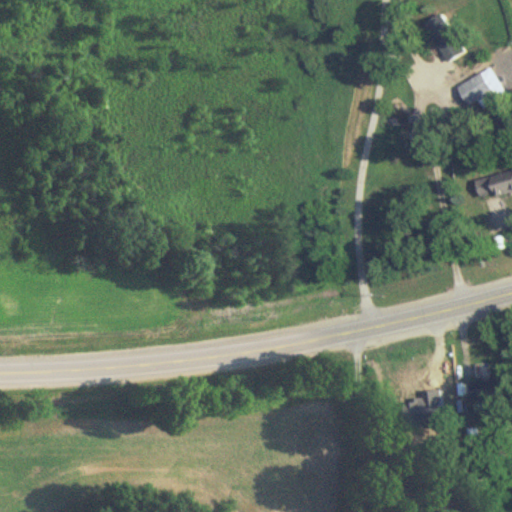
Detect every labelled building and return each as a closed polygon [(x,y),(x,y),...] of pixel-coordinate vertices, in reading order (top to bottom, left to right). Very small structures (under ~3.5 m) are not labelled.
[(460,53),(452,16),(435,20),(443,56),(460,53)] [(500,85),(471,74),(461,97),(491,109),(500,85)] [(497,198),(511,194),(511,172),(492,177),(497,198)] [(436,391),(429,364),(414,367),(421,395),(436,391)] [(511,398),(511,377),(474,383),(476,403),(511,398)]
